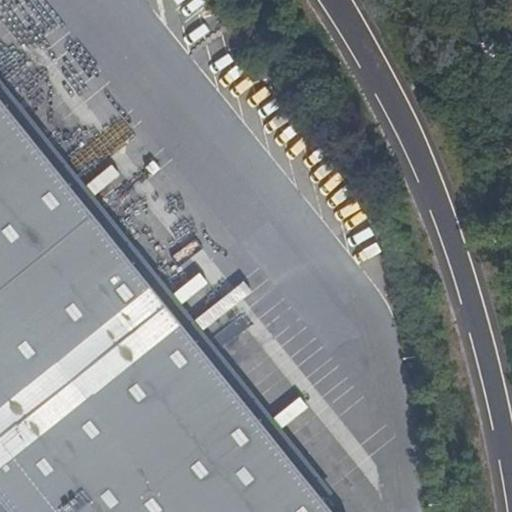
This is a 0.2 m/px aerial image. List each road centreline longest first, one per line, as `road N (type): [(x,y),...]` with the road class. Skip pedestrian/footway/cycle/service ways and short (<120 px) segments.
road 1 (unclassified): [(120,0),(359,292),(374,325),(402,511)]
road 2 (motorway): [(334,0),(417,153),(467,295),(509,511)]
